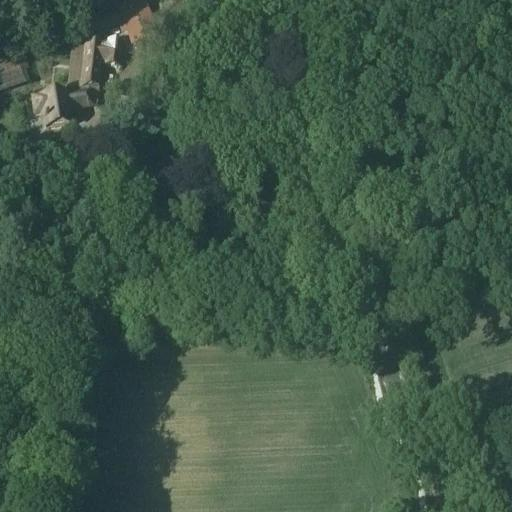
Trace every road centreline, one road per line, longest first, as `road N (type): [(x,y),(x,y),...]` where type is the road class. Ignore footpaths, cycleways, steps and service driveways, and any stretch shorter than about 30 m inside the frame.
road 1 (unclassified): [(334,283),(72,204),(0,195)]
road 2 (tertiary): [(334,283),(205,0)]
road 3 (tertiary): [(446,511),(334,283)]
